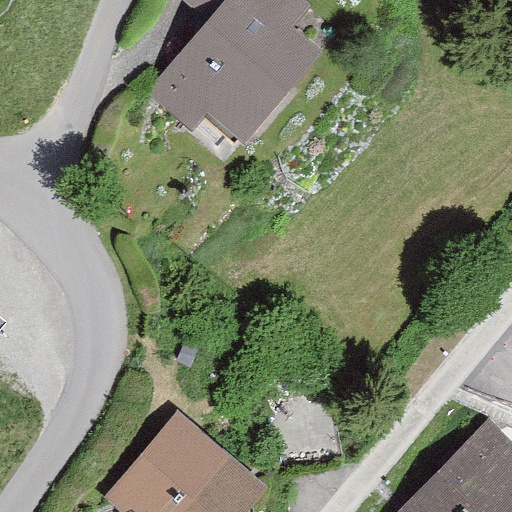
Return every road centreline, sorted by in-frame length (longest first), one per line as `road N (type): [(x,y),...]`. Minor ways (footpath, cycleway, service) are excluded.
road 1 (unclassified): [(13,511),(76,399),(89,330),(35,199)]
road 2 (residential): [(355,511),(511,317)]
road 3 (residential): [(119,0),(83,109),(35,199)]
